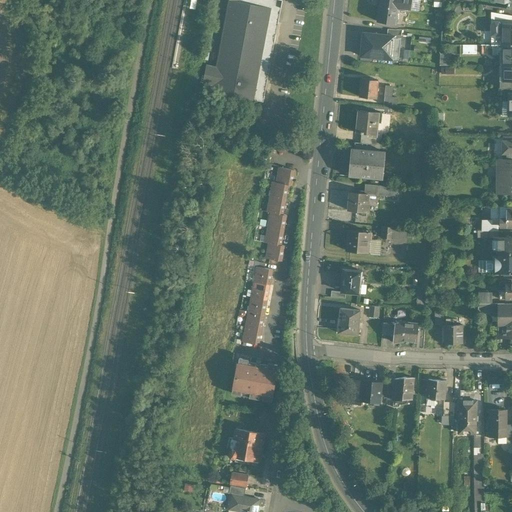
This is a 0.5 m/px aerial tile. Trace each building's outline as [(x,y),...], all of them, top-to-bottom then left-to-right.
[(281,0),(229,0),(216,71),(214,84),(212,92),(255,100),(263,102),(282,0),(281,0)] [(380,0),(380,6),(398,9),(399,0),(380,0)] [(410,0),(399,0),(398,9),(409,10),(410,0)] [(511,1),(505,0),(503,8),(511,9),(511,1)] [(398,9),(380,6),(377,20),(395,23),(398,9)] [(511,15),(491,12),(491,33),(499,33),(499,25),(511,24),(511,15)] [(511,24),(499,25),(499,33),(491,33),(491,46),(493,46),(502,46),(511,45),(511,24)] [(361,56),(399,60),(401,38),(395,38),(395,36),(387,35),(363,33),(361,56)] [(464,43),(464,52),(477,53),(477,44),(464,43)] [(511,45),(502,46),(502,52),(502,67),(503,67),(511,66),(511,45)] [(450,54),(440,54),(439,63),(439,66),(450,67),(450,54)] [(511,66),(503,67),(503,81),(503,82),(511,81),(511,66)] [(216,71),(206,69),(203,83),(214,84),(216,71)] [(378,80),(362,78),(360,96),(376,98),(378,80)] [(391,97),(384,96),(384,105),(396,106),(397,97),(391,97)] [(382,112),(358,110),(356,131),(363,132),(363,135),(369,136),(369,134),(377,135),(379,122),(381,122),(382,112)] [(377,135),(369,134),(369,136),(363,135),(362,143),(366,143),(375,144),(376,144),(377,135)] [(511,141),(503,141),(503,153),(504,153),(507,153),(511,153),(511,141)] [(365,149),(355,148),(352,176),(379,178),(382,151),(375,150),(365,149)] [(443,151),(434,151),(434,159),(443,160),(443,151)] [(511,159),(507,160),(496,160),(495,195),(511,194),(511,159)] [(295,169),(279,166),(277,181),(273,181),(288,184),(292,184),(295,169)] [(288,184),(273,181),(270,196),(285,199),(288,184)] [(362,183),(362,192),(367,192),(376,193),(377,184),(362,183)] [(397,187),(377,184),(376,193),(397,195),(397,187)] [(362,192),(350,191),(348,209),(368,211),(368,210),(363,210),(364,203),(366,203),(367,192),(362,192)] [(285,199),(270,196),(269,205),(272,205),(271,211),(283,213),(285,199)] [(283,213),(271,211),(268,226),(283,229),(286,214),(283,213)] [(511,212),(507,212),(506,219),(501,219),(500,225),(506,226),(506,227),(511,227),(511,212)] [(492,220),(483,220),(482,231),(498,231),(498,225),(492,225),(492,220)] [(393,226),(382,225),(381,236),(392,237),(393,226)] [(283,229),(268,226),(267,235),(270,236),(269,242),(281,244),(283,229)] [(407,227),(393,226),(392,237),(406,238),(406,235),(407,227)] [(407,227),(406,235),(415,235),(416,227),(407,227)] [(370,230),(348,228),(346,249),(368,250),(369,236),(370,230)] [(380,237),(369,236),(368,250),(379,252),(380,237)] [(511,237),(497,237),(497,255),(511,255),(511,237)] [(281,244),(269,242),(267,251),(271,252),(270,258),(281,260),(284,245),(281,244)] [(511,255),(497,255),(492,255),(492,261),(486,261),(486,263),(486,269),(486,272),(492,272),(492,273),(511,273),(511,255)] [(273,268),(257,266),(254,281),(270,284),(273,268)] [(362,269),(344,267),(341,290),(346,291),(360,292),(362,269)] [(270,284),(254,281),(252,296),(267,299),(270,284)] [(511,283),(506,284),(505,290),(500,290),(500,298),(511,298),(511,283)] [(492,293),(478,292),(478,303),(485,303),(492,303),(492,293)] [(267,299),(252,296),(249,311),(264,313),(267,299)] [(511,303),(505,303),(497,303),(497,314),(497,325),(502,325),(502,332),(497,332),(496,338),(511,337),(511,303)] [(360,309),(341,306),(339,317),(338,317),(337,329),(338,329),(338,331),(358,333),(360,309)] [(264,313),(249,311),(246,326),(261,328),(264,313)] [(418,324),(395,322),(394,334),(394,339),(395,339),(395,341),(401,341),(401,340),(416,341),(418,324)] [(446,324),(444,324),(444,343),(462,343),(462,324),(453,324),(446,324)] [(261,328),(246,326),(244,334),(248,335),(247,341),(258,343),(261,328)] [(268,364),(248,361),(249,358),(239,356),(239,359),(238,359),(232,389),(232,392),(241,394),(242,391),(250,393),(250,396),(259,397),(259,394),(263,395),(263,398),(272,400),(273,397),(278,366),(277,366),(278,363),(268,362),(268,364)] [(351,370),(343,369),(342,383),(349,384),(351,370)] [(413,378),(395,377),(393,397),(412,399),(413,378)] [(362,397),(363,379),(353,378),(352,400),(362,401),(362,397)] [(382,381),(363,379),(362,397),(375,399),(380,399),(382,381)] [(446,380),(428,379),(426,399),(436,399),(436,397),(444,398),(446,380)] [(474,426),(471,426),(471,433),(477,433),(476,419),(478,419),(477,398),(474,398),(474,397),(464,397),(464,400),(474,399),(474,426)] [(464,400),(458,400),(458,427),(464,426),(471,426),(474,426),(474,399),(464,400)] [(454,402),(443,402),(443,415),(454,416),(454,402)] [(274,409),(262,407),(261,418),(272,420),(274,409)] [(506,409),(490,408),(490,436),(506,436),(506,424),(506,409)] [(264,432),(236,428),(232,448),(230,450),(229,453),(231,456),(235,456),(237,455),(237,454),(260,458),(264,432)] [(260,458),(237,454),(237,455),(235,456),(235,460),(259,464),(260,458)] [(248,472),(233,470),(231,483),(246,486),(248,472)] [(483,511),(484,502),(484,476),(473,476),(473,511),(483,511)] [(245,487),(230,484),(229,491),(244,494),(245,487)] [(256,511),(259,498),(232,493),(229,505),(242,507),(240,511),(256,511)] [(492,511),(492,502),(484,502),(483,511),(492,511)]
